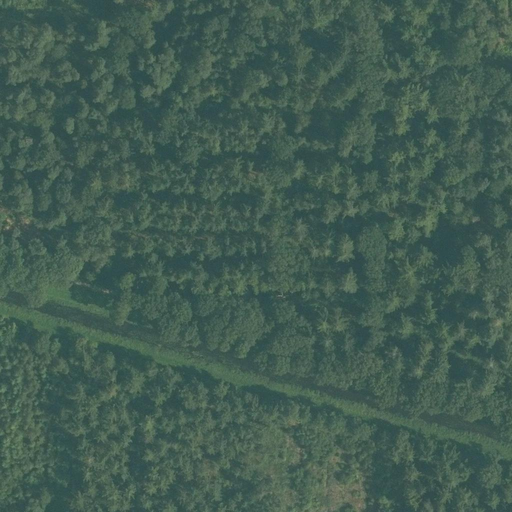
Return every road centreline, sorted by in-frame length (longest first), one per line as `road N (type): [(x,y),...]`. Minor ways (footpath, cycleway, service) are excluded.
road 1 (track): [(286,340),(279,0)]
road 2 (track): [(117,292),(112,0)]
